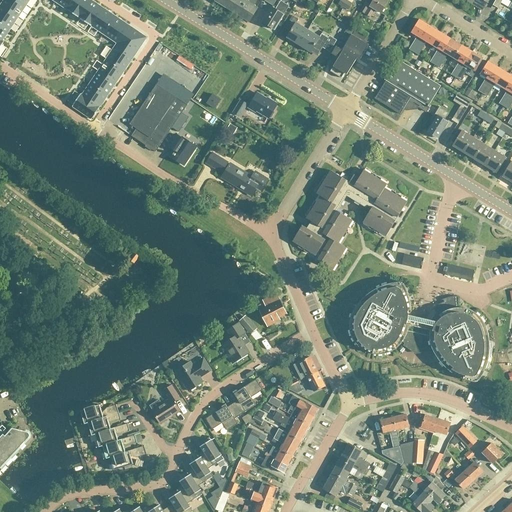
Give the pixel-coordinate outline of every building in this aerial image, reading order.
[(25,6),(16,0),(3,0),(0,5),(17,18),(18,18),(26,6),(25,6)] [(67,11),(67,10),(74,0),(56,0),(55,2),(67,11)] [(79,19),(91,1),(89,0),(74,0),(67,10),(67,11),(79,19)] [(226,8),(230,0),(215,0),(215,1),(226,8)] [(238,16),(246,2),(243,0),(230,0),(226,8),(238,16)] [(247,0),(246,2),(238,16),(249,22),(257,9),(254,6),(257,0),(247,0)] [(360,12),(370,18),(374,10),(381,14),(388,2),(384,0),(373,0),(370,6),(365,3),(360,12)] [(496,0),(493,7),(498,10),(504,0),(496,0)] [(91,27),(91,26),(103,9),(91,1),(79,19),(91,27)] [(262,23),(261,25),(267,28),(268,27),(274,31),(283,15),(288,7),(280,2),(276,8),(275,10),(271,8),(271,7),(261,23),(262,23)] [(348,11),(351,5),(346,2),(343,8),(348,11)] [(17,18),(0,5),(0,23),(9,30),(10,30),(18,18),(17,18)] [(103,35),(115,17),(103,9),(91,26),(91,27),(103,35)] [(115,17),(103,35),(116,44),(117,44),(129,26),(115,17)] [(299,46),(308,31),(296,24),(298,20),(292,17),(286,26),(291,30),(286,38),(299,46)] [(413,53),(429,27),(419,20),(411,34),(416,37),(408,50),(413,53)] [(9,30),(0,23),(0,40),(3,43),(3,42),(2,41),(10,30),(9,30)] [(116,44),(115,46),(133,58),(146,38),(129,26),(117,44),(116,44)] [(429,27),(413,53),(418,56),(426,43),(432,47),(440,33),(429,27)] [(363,42),(366,37),(355,30),(351,37),(352,37),(363,43),(363,42)] [(308,31),(299,46),(310,53),(316,44),(329,53),(336,41),(329,36),(328,38),(321,34),(319,38),(308,31)] [(434,65),(450,39),(440,33),(432,47),(437,50),(430,63),(434,65)] [(331,70),(330,72),(341,79),(344,74),(344,73),(346,75),(356,59),(359,61),(362,56),(368,46),(363,42),(363,43),(352,37),(350,39),(346,46),(339,42),(331,54),(338,58),(334,65),(331,70)] [(450,39),(434,65),(439,68),(447,56),(453,60),(461,46),(450,39)] [(106,60),(124,72),(133,58),(115,46),(106,60)] [(456,79),(472,52),(461,46),(453,60),(458,63),(451,76),(456,79)] [(477,67),(482,59),(472,52),(456,79),(460,81),(465,74),(472,78),(479,68),(477,67)] [(98,72),(116,84),(124,72),(106,60),(98,72)] [(386,81),(374,99),(400,115),(403,110),(408,101),(418,108),(426,112),(426,113),(428,108),(429,109),(431,107),(428,106),(439,87),(397,61),(385,80),(386,81)] [(482,95),(498,68),(488,62),(479,76),(485,79),(478,92),(482,95)] [(500,88),(509,75),(498,68),(482,95),(487,97),(495,85),(500,88)] [(90,84),(107,96),(116,84),(98,72),(90,84)] [(503,107),(511,93),(511,76),(509,75),(500,88),(506,92),(499,105),(503,107)] [(80,95),(99,108),(107,96),(90,84),(82,95),(80,94),(80,95)] [(136,129),(131,136),(155,153),(171,128),(178,118),(181,113),(187,105),(156,85),(129,125),(136,129)] [(463,98),(469,100),(472,92),(466,90),(463,98)] [(511,93),(503,107),(508,110),(511,103),(511,93)] [(253,101),(248,108),(255,113),(256,111),(268,119),(277,105),(271,101),(270,102),(257,94),(256,95),(255,94),(251,100),(253,101)] [(80,95),(72,107),(91,120),(99,108),(80,95)] [(220,100),(212,95),(206,104),(214,109),(220,100)] [(240,118),(248,105),(240,100),(232,113),(240,118)] [(452,120),(458,124),(466,110),(460,106),(459,108),(452,120)] [(446,114),(438,108),(430,121),(432,123),(427,132),(431,134),(430,135),(436,139),(437,138),(438,139),(448,123),(443,120),(446,114)] [(484,121),(487,116),(480,112),(477,117),(484,121)] [(178,118),(171,128),(178,133),(188,118),(181,113),(178,118)] [(487,116),(484,121),(491,125),(494,120),(487,116)] [(225,131),(233,136),(237,129),(229,124),(225,131)] [(505,134),(508,129),(501,125),(498,130),(505,134)] [(463,154),(472,138),(461,131),(452,147),(463,154)] [(169,156),(183,166),(196,148),(181,138),(181,139),(175,135),(167,147),(175,152),(171,157),(170,156),(169,156)] [(472,138),(463,154),(474,161),(483,145),(472,138)] [(485,168),(494,152),(483,145),(474,161),(485,168)] [(494,152),(485,168),(495,174),(505,159),(494,152)] [(228,163),(212,154),(206,164),(221,173),(228,163)] [(501,179),(511,185),(511,162),(501,179)] [(256,180),(230,164),(221,178),(251,196),(256,187),(261,191),(268,180),(260,175),(256,180)] [(302,226),(292,242),(293,242),(316,256),(316,255),(320,257),(317,262),(322,265),(332,271),(347,248),(339,243),(353,220),(338,211),(341,206),(347,196),(362,206),(366,208),(367,206),(371,209),(363,222),(364,223),(386,237),(388,233),(392,227),(399,216),(403,209),(407,203),(384,189),(387,185),(364,171),(359,178),(354,175),(350,182),(331,171),(316,194),(320,196),(306,219),(311,222),(307,229),(302,226)] [(132,253),(127,260),(132,264),(138,257),(132,253)] [(423,259),(404,254),(403,257),(402,263),(401,265),(420,270),(421,270),(423,259)] [(447,264),(444,275),(444,276),(472,282),(472,278),(473,274),(474,271),(447,264)] [(349,324),(349,327),(350,330),(350,332),(351,335),(352,337),(354,342),(355,343),(357,346),(360,344),(363,346),(366,349),(369,351),(373,352),(373,355),(377,355),(380,355),(384,355),(386,354),(388,353),(392,351),(394,350),(396,349),(399,346),(402,343),(404,344),(403,347),(415,355),(429,352),(430,350),(432,349),(434,353),(435,356),(439,361),(441,364),(444,367),(449,372),(450,373),(452,370),(454,372),(458,373),(461,375),(464,376),(463,380),(472,382),(474,383),(475,382),(477,382),(478,381),(479,382),(481,378),(484,373),(485,368),(487,364),(488,358),(489,353),(489,350),(489,345),(489,340),(488,335),(486,329),(485,326),(483,322),(480,318),(478,316),(476,315),(473,313),(469,311),(465,310),(463,309),(460,309),(456,309),(455,297),(449,299),(443,301),(444,303),(441,304),(438,306),(434,309),(437,313),(433,318),(431,321),(408,316),(407,311),(410,311),(410,305),(409,301),(408,297),(407,292),(405,288),(403,285),(402,286),(401,284),(399,284),(399,283),(395,283),(390,284),(386,285),(381,287),(378,289),(374,291),(371,293),(367,296),(363,299),(361,301),(359,303),(357,307),(354,312),(352,314),(351,317),(350,320),(349,324)] [(286,315),(279,301),(277,302),(273,295),(263,301),(266,307),(259,311),(267,327),(274,324),(280,321),(279,318),(286,315)] [(255,331),(244,317),(239,321),(250,335),(255,331)] [(226,355),(232,364),(248,354),(238,338),(245,334),(238,324),(227,330),(231,337),(231,340),(223,344),(229,353),(226,355)] [(306,378),(316,373),(309,358),(293,366),(301,381),(303,379),(306,378)] [(200,378),(211,371),(203,359),(192,366),(190,363),(176,372),(188,392),(203,383),(200,378)] [(316,373),(306,378),(313,392),(323,387),(316,373)] [(232,404),(239,416),(256,406),(251,398),(263,391),(256,380),(238,391),(236,390),(232,392),(238,401),(232,404)] [(387,382),(381,384),(384,391),(390,389),(387,382)] [(293,386),(288,389),(296,394),(302,391),(299,386),(299,385),(298,384),(293,386)] [(163,391),(169,400),(161,405),(158,400),(149,406),(152,411),(151,411),(160,424),(180,412),(174,402),(179,398),(171,386),(163,391)] [(277,391),(273,396),(278,399),(281,393),(282,393),(277,391)] [(299,410),(315,418),(316,416),(315,415),(318,410),(293,396),(288,404),(291,406),(292,404),(296,406),(294,410),(297,412),(299,410)] [(268,402),(264,411),(270,414),(274,406),(268,402)] [(239,416),(232,404),(227,408),(225,404),(221,407),(221,409),(205,419),(212,430),(222,424),(227,431),(238,424),(234,419),(239,416)] [(84,409),(84,410),(80,411),(82,419),(80,420),(81,425),(118,413),(116,405),(106,408),(102,413),(99,405),(95,407),(95,406),(84,409)] [(291,415),(292,416),(292,417),(309,426),(313,420),(314,420),(315,418),(299,410),(297,412),(294,410),(291,415)] [(309,426),(292,417),(290,419),(277,412),(274,417),(282,422),(283,420),(287,422),(285,426),(289,428),(290,426),(306,435),(307,432),(306,432),(309,426)] [(108,423),(120,419),(118,413),(81,425),(81,426),(87,424),(89,430),(87,431),(88,437),(127,424),(110,429),(108,423)] [(248,423),(252,418),(249,414),(242,419),(245,425),(248,423)] [(263,427),(265,422),(254,416),(252,419),(256,422),(256,423),(263,427)] [(393,418),(395,431),(408,428),(405,416),(393,418)] [(433,431),(437,420),(425,416),(421,427),(433,431)] [(289,431),(288,434),(281,431),(278,429),(278,430),(301,442),(304,436),(305,437),(306,435),(290,426),(289,428),(285,426),(287,422),(283,420),(282,422),(274,417),(273,420),(281,424),(280,426),(289,431)] [(395,431),(393,418),(380,421),(383,434),(395,431)] [(438,451),(444,453),(445,453),(446,448),(447,448),(449,442),(444,441),(446,436),(450,424),(437,420),(433,431),(440,434),(438,440),(441,441),(439,446),(440,446),(438,451)] [(116,435),(129,430),(127,424),(88,437),(89,437),(95,435),(97,442),(94,443),(96,448),(134,436),(118,441),(116,435)] [(0,470),(15,454),(13,452),(27,438),(27,437),(27,434),(26,433),(10,429),(7,432),(0,426),(0,425),(0,432),(1,434),(0,435),(0,470)] [(476,442),(466,432),(462,428),(456,434),(469,448),(474,444),(476,442)] [(249,435),(250,435),(258,439),(261,434),(252,429),(249,435)] [(301,442),(278,430),(274,437),(297,450),(299,448),(298,447),(301,442)] [(256,444),(258,439),(250,435),(248,440),(256,444)] [(123,446),(136,442),(134,436),(96,448),(96,449),(102,447),(104,453),(101,454),(103,460),(144,447),(125,452),(123,446)] [(204,444),(200,447),(202,450),(207,457),(201,460),(207,470),(208,469),(217,463),(223,460),(220,456),(210,440),(209,439),(209,438),(209,437),(203,443),(204,444)] [(279,450),(292,457),(295,452),(296,452),(297,450),(274,437),(271,442),(281,447),(279,450)] [(418,441),(414,440),(414,445),(412,463),(422,464),(423,441),(418,441)] [(242,455),(253,459),(257,450),(245,445),(242,455)] [(342,456),(354,463),(359,466),(366,469),(369,465),(364,462),(357,458),(361,452),(348,445),(342,456)] [(413,445),(400,448),(404,463),(412,466),(413,445)] [(482,445),(478,449),(478,450),(481,453),(493,464),(501,455),(491,445),(487,449),(482,445)] [(136,458),(146,455),(144,447),(103,460),(109,458),(111,465),(109,466),(111,471),(113,470),(113,471),(124,467),(125,470),(131,468),(130,466),(133,465),(130,457),(136,458)] [(383,456),(401,466),(403,463),(399,448),(381,452),(382,455),(383,456)] [(273,458),(289,466),(290,464),(289,463),(292,457),(279,450),(276,457),(269,453),(267,457),(272,460),(273,458)] [(421,469),(433,474),(443,455),(427,450),(421,469)] [(289,466),(273,458),(272,460),(267,457),(269,453),(266,451),(265,453),(262,451),(260,454),(266,457),(261,466),(269,470),(270,467),(283,474),(287,468),(288,468),(289,466)] [(473,456),(472,454),(469,451),(464,456),(468,461),(473,456)] [(194,462),(191,465),(192,468),(196,474),(191,478),(197,487),(212,477),(208,469),(207,470),(201,460),(198,455),(193,461),(194,462)] [(336,467),(348,474),(354,463),(342,456),(336,467)] [(464,472),(473,482),(482,473),(470,461),(466,464),(469,467),(464,472)] [(239,462),(235,473),(247,477),(251,467),(239,462)] [(375,491),(382,495),(395,469),(388,466),(375,491)] [(348,474),(336,467),(330,478),(353,492),(356,486),(345,480),(348,474)] [(453,474),(449,470),(443,475),(448,479),(453,474)] [(183,479),(180,481),(182,485),(186,491),(181,495),(187,504),(202,495),(202,494),(197,487),(191,478),(188,472),(183,478),(183,479)] [(473,482),(464,472),(455,480),(464,490),(473,482)] [(438,491),(443,485),(433,475),(426,473),(423,476),(431,484),(427,488),(420,481),(417,485),(433,499),(432,500),(437,504),(438,503),(440,504),(443,500),(442,499),(444,496),(438,491)] [(389,490),(396,494),(404,479),(397,475),(389,490)] [(353,492),(330,478),(323,490),(336,497),(339,492),(344,495),(345,493),(351,496),(353,492)] [(433,499),(417,485),(414,482),(413,484),(404,479),(401,485),(408,489),(419,498),(412,505),(414,506),(412,507),(416,511),(418,510),(420,511),(430,511),(432,509),(428,505),(433,499)] [(245,488),(250,490),(273,498),(277,488),(258,481),(257,485),(248,482),(245,488)] [(173,496),(169,499),(173,504),(175,508),(170,511),(191,511),(192,511),(187,504),(181,495),(177,490),(172,495),(173,496)] [(254,503),(269,509),(273,498),(250,490),(248,493),(253,495),(251,501),(253,502),(254,503)] [(219,502),(225,505),(229,495),(223,493),(219,502)] [(350,498),(347,504),(346,505),(359,511),(362,504),(350,498)] [(218,511),(222,511),(225,505),(219,502),(215,511),(218,511)] [(267,511),(269,509),(254,503),(252,509),(243,506),(242,509),(248,511),(267,511)]
